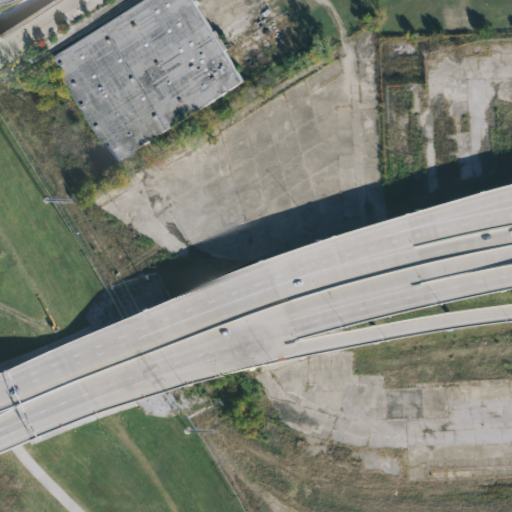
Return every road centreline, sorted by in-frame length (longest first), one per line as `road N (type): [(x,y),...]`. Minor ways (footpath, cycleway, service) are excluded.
road 1 (motorway): [(174,374),(511,310)]
road 2 (motorway): [(165,351),(416,272)]
road 3 (motorway): [(282,325),(511,275)]
road 4 (motorway): [(511,214),(323,260)]
road 5 (motorway): [(357,267),(198,320)]
road 6 (motorway): [(323,260),(194,306)]
